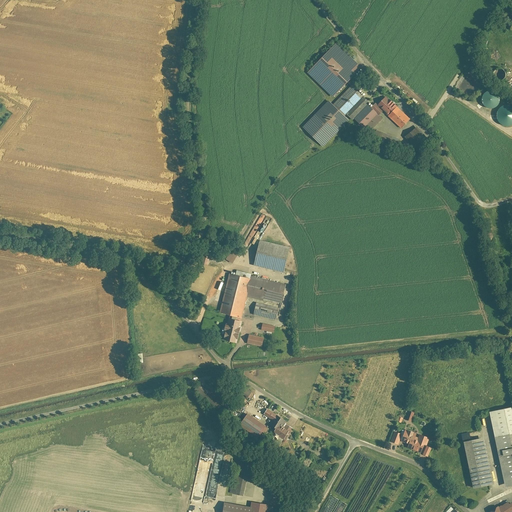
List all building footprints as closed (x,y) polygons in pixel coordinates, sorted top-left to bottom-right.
[(336,43),(308,72),(332,96),(346,82),(353,74),(360,67),(336,43)] [(353,74),(346,82),(350,86),(351,85),(357,78),(353,74)] [(333,103),(345,114),(346,113),(362,96),(351,85),(350,86),(333,103)] [(498,106),(500,103),(500,100),(500,98),(498,95),(496,93),(493,92),(490,92),(487,93),(485,95),(483,98),(483,101),(483,104),(485,106),(487,108),(490,109),(493,109),(496,108),(498,106)] [(346,113),(352,119),(355,117),(369,102),(362,96),(346,113)] [(396,107),(385,96),(377,105),(382,110),(388,116),(396,107)] [(348,121),(328,100),(302,126),(323,147),(348,121)] [(369,102),(355,117),(367,129),(382,115),(380,113),(372,106),(369,102)] [(375,103),(372,106),(380,113),(382,110),(377,105),(375,103)] [(511,105),(510,105),(507,104),(504,105),(501,106),(498,109),(497,112),(496,115),(497,118),(498,121),(500,123),(503,125),(507,126),(510,125),(511,124),(511,105)] [(396,107),(388,116),(400,128),(409,119),(396,107)] [(417,126),(404,136),(413,149),(426,139),(417,126)] [(399,138),(377,129),(374,139),(396,148),(399,138)] [(259,240),(253,265),(282,272),(288,247),(259,240)] [(233,247),(225,258),(231,262),(239,252),(233,247)] [(210,251),(201,249),(197,262),(206,265),(210,251)] [(234,275),(229,274),(220,313),(240,317),(245,297),(249,278),(234,275)] [(245,297),(263,301),(263,299),(281,303),(285,284),(250,276),(249,278),(245,297)] [(278,308),(256,303),(253,315),(275,320),(278,308)] [(235,343),(241,321),(227,318),(226,325),(223,324),(222,330),(225,330),(224,333),(222,332),(221,337),(223,338),(222,340),(235,343)] [(275,326),(263,324),(261,330),(273,333),(275,326)] [(263,338),(249,335),(247,343),(262,346),(263,338)] [(201,383),(196,389),(217,407),(222,401),(201,383)] [(511,406),(488,411),(504,487),(511,485),(511,406)] [(276,415),(266,408),(263,414),(273,420),(276,415)] [(264,426),(247,413),(238,425),(256,437),(264,426)] [(271,431),(284,440),(292,428),(284,423),(281,427),(280,427),(285,420),(276,415),(273,420),(269,427),(273,429),(271,431)] [(413,440),(416,434),(404,430),(400,440),(408,444),(411,445),(413,440)] [(401,434),(394,431),(390,442),(397,445),(401,434)] [(426,444),(428,438),(419,434),(416,441),(423,443),(426,444)] [(483,437),(462,442),(471,488),(492,484),(483,437)] [(407,448),(420,453),(423,443),(416,441),(413,440),(411,445),(408,444),(407,448)] [(431,448),(426,446),(423,455),(428,457),(431,448)] [(205,447),(202,460),(214,463),(213,468),(219,469),(219,466),(222,466),(225,452),(205,447)] [(249,463),(238,460),(231,497),(242,499),(249,463)] [(267,511),(271,493),(253,490),(250,508),(249,511),(267,511)] [(507,502),(499,507),(501,511),(506,511),(509,510),(511,508),(511,505),(510,502),(508,503),(507,502)] [(249,511),(250,508),(223,503),(220,511),(249,511)]
